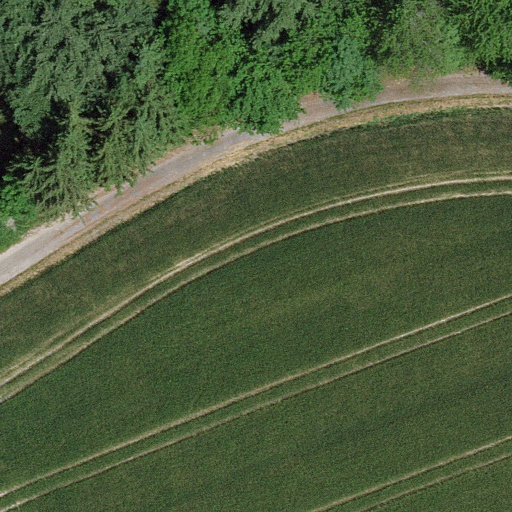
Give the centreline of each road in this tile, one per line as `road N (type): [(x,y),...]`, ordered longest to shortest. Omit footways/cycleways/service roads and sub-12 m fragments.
road 1 (track): [(0,268),(240,135),(414,86),(511,85)]
road 2 (track): [(0,175),(193,0)]
